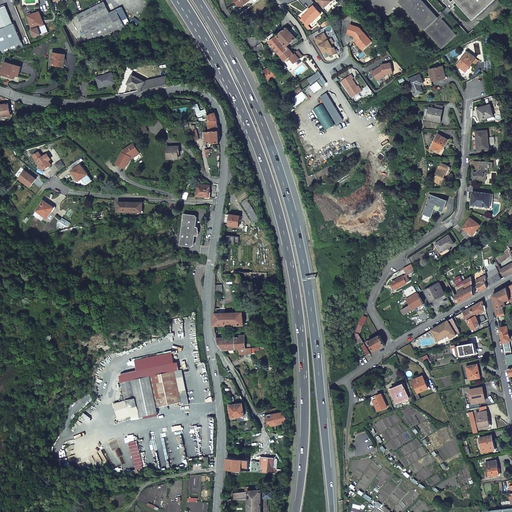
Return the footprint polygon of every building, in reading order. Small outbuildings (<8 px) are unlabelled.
[(398,0),(398,1),(441,48),(456,34),(441,18),(444,16),(441,13),(437,16),(422,0),(398,0)] [(451,0),(451,1),(449,0),(442,0),(448,6),(451,10),(455,6),(453,4),(456,1),(473,19),(493,0),(451,0)] [(88,24),(110,13),(104,1),(77,15),(80,22),(81,22),(86,19),(88,24)] [(301,17),(307,24),(314,18),(320,13),(313,5),(307,10),(308,11),(301,17)] [(448,6),(441,13),(444,16),(451,10),(448,6)] [(21,43),(13,24),(12,24),(5,7),(0,8),(0,50),(0,51),(21,43)] [(110,13),(88,24),(86,19),(81,22),(83,27),(92,45),(125,28),(122,21),(128,18),(122,7),(110,13)] [(44,25),(39,13),(27,17),(33,30),(31,30),(34,37),(41,35),(38,28),(44,25)] [(130,21),(133,26),(141,21),(134,17),(130,21)] [(359,27),(350,24),(347,33),(353,35),(354,36),(357,40),(356,41),(355,42),(362,49),(366,45),(364,42),(369,38),(359,27)] [(288,30),(286,27),(276,35),(286,47),(295,39),(296,38),(288,30)] [(266,38),(280,56),(289,50),(286,47),(276,35),(273,32),(266,38)] [(322,34),(315,38),(323,53),(327,51),(329,55),(336,51),(331,44),(334,42),(331,38),(328,40),(326,41),(322,34)] [(260,42),(252,49),(255,52),(263,45),(260,42)] [(255,54),(264,47),(263,45),(255,52),(254,52),(255,54)] [(289,58),(294,63),(299,59),(295,54),(294,55),(289,50),(280,56),(284,61),(289,58)] [(50,63),(63,66),(66,54),(53,51),(50,63)] [(466,72),(475,58),(467,52),(457,65),(466,72)] [(5,62),(1,75),(12,77),(13,74),(16,75),(18,76),(21,66),(5,62)] [(393,72),(390,62),(381,64),(381,65),(379,66),(380,69),(378,69),(373,73),(377,80),(384,75),(384,74),(393,72)] [(280,72),(274,64),(270,67),(269,65),(266,67),(267,69),(263,72),(269,80),(280,72)] [(371,71),(373,73),(378,69),(380,69),(379,66),(381,65),(381,64),(371,71)] [(432,85),(431,81),(440,79),(440,77),(445,76),(442,66),(429,69),(432,78),(421,78),(420,75),(408,79),(415,95),(423,92),(424,91),(424,89),(424,87),(432,85)] [(111,72),(97,77),(100,87),(115,82),(111,72)] [(351,74),(341,80),(352,97),(361,91),(357,85),(352,78),(353,77),(351,74)] [(144,81),(132,75),(127,84),(139,90),(144,89),(169,84),(167,76),(147,80),(146,82),(145,81),(144,81)] [(326,106),(333,102),(327,92),(320,96),(326,106)] [(337,123),(343,119),(333,102),(326,106),(337,123)] [(0,116),(10,115),(10,112),(9,104),(0,105),(0,116)] [(493,116),(489,105),(476,109),(480,120),(493,116)] [(440,122),(442,111),(429,108),(427,120),(440,122)] [(219,143),(218,128),(217,121),(208,121),(209,131),(204,131),(205,143),(219,143)] [(489,150),(487,131),(476,132),(477,151),(489,150)] [(437,135),(430,148),(440,153),(442,149),(443,150),(448,141),(437,135)] [(125,167),(131,156),(132,156),(133,155),(132,154),(139,151),(134,143),(124,149),(117,162),(125,167)] [(179,147),(167,147),(167,159),(178,159),(178,153),(179,152),(179,147)] [(51,165),(45,155),(36,160),(43,170),(51,165)] [(487,174),(488,169),(493,169),(493,163),(480,162),(479,174),(473,173),(473,181),(485,182),(486,174),(487,174)] [(439,163),(431,180),(442,185),(448,172),(446,170),(448,167),(439,163)] [(88,174),(81,164),(72,171),(79,181),(88,174)] [(36,179),(25,170),(19,178),(30,187),(36,179)] [(93,180),(88,174),(79,181),(88,183),(93,180)] [(197,196),(209,197),(209,185),(198,184),(197,196)] [(471,205),(490,207),(492,194),(473,192),(471,205)] [(430,217),(434,209),(442,212),(446,201),(429,196),(422,214),(430,217)] [(240,202),(254,223),(255,222),(259,219),(246,198),(240,202)] [(142,203),(118,202),(117,211),(141,212),(142,203)] [(38,213),(48,220),(56,210),(46,203),(38,213)] [(193,245),(194,236),(195,230),(197,218),(195,215),(183,214),(179,245),(191,247),(193,245)] [(228,226),(238,226),(239,216),(229,214),(228,226)] [(480,226),(469,219),(462,229),(472,236),(480,226)] [(239,236),(227,236),(226,244),(236,244),(238,244),(239,236)] [(440,252),(453,245),(448,236),(435,244),(440,252)] [(258,245),(238,244),(236,244),(236,249),(236,266),(240,266),(240,261),(247,261),(248,251),(257,252),(258,245)] [(507,248),(493,258),(496,264),(505,259),(504,259),(511,253),(511,249),(509,251),(507,248)] [(406,274),(413,270),(410,264),(402,268),(406,274)] [(504,278),(511,272),(511,265),(511,264),(500,270),(504,278)] [(487,281),(486,282),(488,286),(501,279),(497,273),(498,272),(495,266),(485,271),(486,278),(487,281)] [(479,280),(476,281),(476,283),(476,284),(476,285),(478,292),(487,287),(486,282),(483,268),(476,273),(479,277),(478,278),(479,280)] [(250,272),(240,272),(240,274),(241,275),(241,279),(241,282),(244,283),(255,283),(265,283),(268,283),(266,273),(257,272),(250,272)] [(396,288),(405,284),(409,281),(407,277),(403,279),(401,277),(392,281),(393,283),(396,288)] [(463,288),(472,283),(471,277),(456,285),(459,290),(462,287),(463,288)] [(430,301),(444,293),(438,283),(424,290),(430,301)] [(472,285),(454,295),(458,303),(474,295),(472,285)] [(507,287),(493,296),(496,309),(503,307),(505,306),(504,301),(510,299),(507,287)] [(403,315),(423,304),(417,293),(406,300),(409,306),(401,310),(403,315)] [(480,326),(476,315),(485,311),(483,301),(462,312),(472,330),(480,326)] [(214,324),(244,324),(243,318),(243,313),(215,314),(214,324)] [(450,338),(460,333),(454,321),(453,318),(437,327),(432,330),(438,342),(449,336),(450,338)] [(361,346),(366,355),(369,354),(358,334),(363,323),(359,322),(354,334),(361,346)] [(510,340),(507,327),(500,329),(505,353),(511,352),(509,341),(510,340)] [(378,335),(367,342),(372,352),(384,345),(378,335)] [(240,338),(234,338),(235,349),(246,348),(245,336),(240,336),(240,338)] [(234,338),(216,338),(218,345),(222,350),(235,349),(234,338)] [(460,356),(475,353),(473,342),(458,345),(460,356)] [(464,367),(467,380),(480,378),(477,364),(464,367)] [(128,396),(129,397),(129,398),(129,399),(127,399),(128,407),(137,405),(139,416),(157,412),(156,407),(180,401),(181,403),(184,403),(184,404),(188,404),(186,390),(179,391),(176,378),(183,377),(181,370),(177,371),(176,369),(174,370),(175,371),(131,380),(131,379),(121,381),(123,390),(126,392),(127,394),(127,395),(128,396)] [(418,393),(428,389),(423,376),(412,381),(418,393)] [(397,405),(409,400),(403,384),(390,390),(397,405)] [(469,390),(472,404),(485,401),(482,388),(469,390)] [(387,407),(381,394),(376,396),(377,398),(373,400),(378,411),(387,407)] [(231,418),(244,416),(242,403),(229,405),(231,418)] [(475,413),(478,427),(489,425),(487,411),(475,413)] [(273,426),(275,426),(275,425),(284,423),(288,422),(282,412),(264,416),(267,423),(269,426),(273,425),(273,426)] [(482,452),(494,450),(492,436),(479,438),(482,452)] [(181,443),(168,444),(169,457),(182,456),(181,443)] [(261,462),(251,461),(250,472),(273,473),(277,468),(278,461),(274,460),(275,458),(261,457),(261,462)] [(249,460),(227,458),(226,470),(232,470),(240,471),(248,471),(249,460)] [(486,462),(489,476),(499,474),(496,460),(486,462)] [(261,511),(261,490),(233,493),(234,499),(247,498),(247,511),(261,511)]
